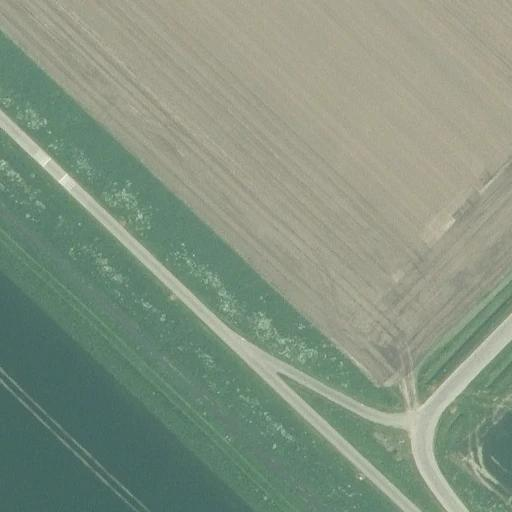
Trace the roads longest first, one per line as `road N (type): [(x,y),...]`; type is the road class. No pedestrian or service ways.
road 1 (unclassified): [(0,121),(233,343)]
road 2 (unclassified): [(411,511),(233,343)]
road 3 (unclassified): [(424,424),(375,417),(233,343)]
road 4 (unclassified): [(424,424),(511,334)]
